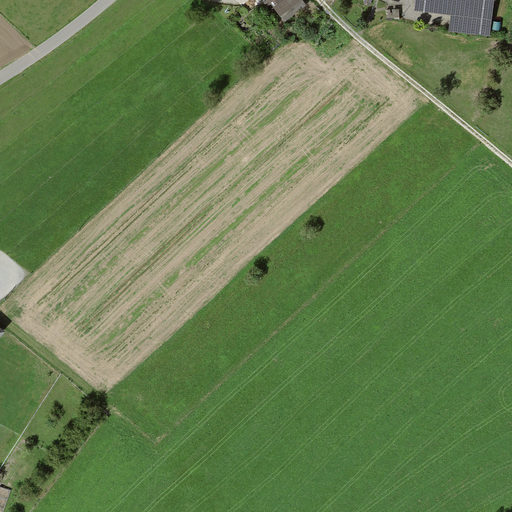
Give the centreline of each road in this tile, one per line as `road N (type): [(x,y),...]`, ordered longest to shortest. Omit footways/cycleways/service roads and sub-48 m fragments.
road 1 (track): [(511,164),(326,7)]
road 2 (unclassified): [(107,0),(0,77)]
